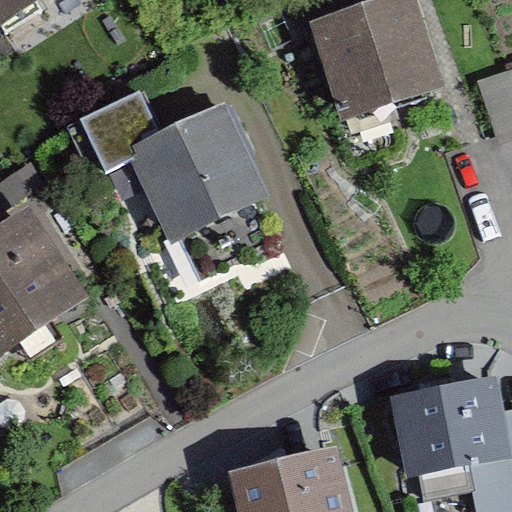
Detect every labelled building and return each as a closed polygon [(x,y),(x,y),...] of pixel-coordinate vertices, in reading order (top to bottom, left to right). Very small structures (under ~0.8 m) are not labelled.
[(0,0),(0,36),(7,49),(93,0),(0,0)] [(430,8),(325,36),(353,141),(458,113),(430,8)] [(511,80),(482,91),(508,158),(511,156),(511,80)] [(239,121),(138,164),(178,260),(280,217),(239,121)] [(38,220),(0,242),(0,369),(94,313),(38,220)] [(511,395),(407,413),(421,493),(511,477),(511,395)] [(360,511),(356,472),(247,484),(250,511),(360,511)]
